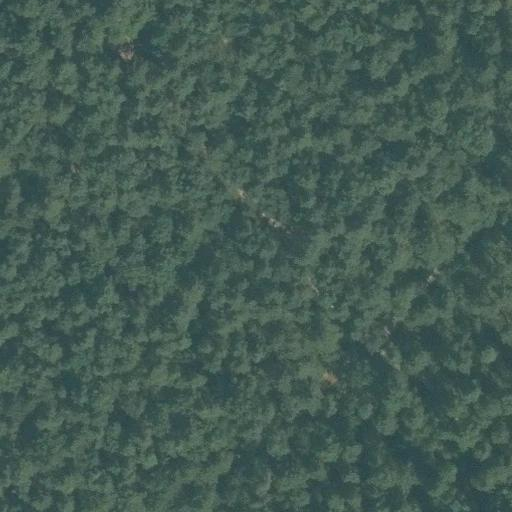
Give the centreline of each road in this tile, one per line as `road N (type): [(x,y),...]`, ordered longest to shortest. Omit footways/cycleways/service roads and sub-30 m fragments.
road 1 (track): [(189,511),(271,428),(376,342),(511,487)]
road 2 (track): [(376,342),(511,194)]
